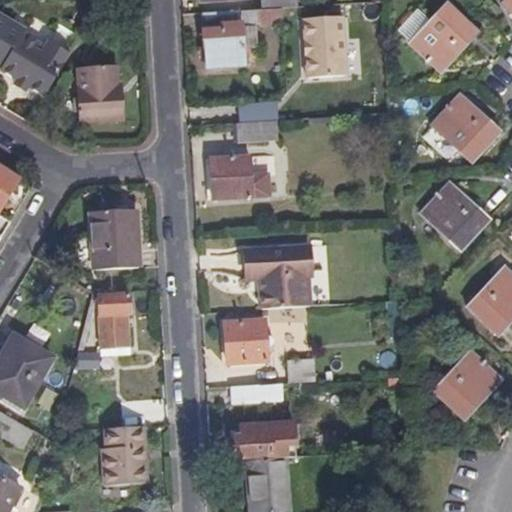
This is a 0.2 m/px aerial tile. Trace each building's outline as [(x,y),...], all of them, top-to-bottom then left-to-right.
[(511,18),(511,0),(500,0),(497,4),(511,18)] [(306,62),(345,60),(341,1),(303,3),(306,62)] [(435,75),(472,33),(441,4),(432,13),(421,3),(400,27),(411,36),(404,46),(435,75)] [(241,8),(204,10),(207,64),(244,61),(241,8)] [(280,22),(280,8),(257,8),(257,21),(280,22)] [(29,85),(46,95),(72,50),(49,37),(46,44),(23,32),(26,28),(0,12),(0,65),(2,67),(1,69),(18,78),(15,83),(27,90),(29,85)] [(126,119),(125,97),(117,98),(117,84),(116,63),(78,67),(79,88),(78,89),(80,123),(126,119)] [(466,163),(495,133),(455,95),(427,126),(466,163)] [(275,119),(235,121),(236,138),(275,136),(275,119)] [(268,155),(251,157),(251,175),(267,173),(268,155)] [(251,175),(251,157),(211,159),(213,197),(269,194),(267,173),(251,175)] [(0,163),(0,205),(17,175),(0,163)] [(456,252),(484,221),(443,183),(416,213),(456,252)] [(133,209),(91,211),(94,267),(137,265),(133,209)] [(262,306),(309,303),(305,243),(250,247),(252,276),(265,276),(265,288),(262,289),(262,306)] [(47,249),(42,257),(51,263),(56,256),(47,249)] [(464,306),(496,334),(511,316),(511,274),(502,265),(464,306)] [(130,293),(100,293),(103,345),(128,344),(128,313),(131,312),(130,293)] [(264,319),(225,322),(227,362),(267,359),(264,319)] [(0,390),(21,404),(50,358),(12,334),(0,352),(0,390)] [(100,350),(79,351),(79,365),(101,364),(100,350)] [(463,418),(499,379),(469,350),(431,390),(463,418)] [(288,380),(315,378),(313,356),(286,358),(288,380)] [(282,382),(232,384),(233,402),(284,399),(282,382)] [(157,421),(155,405),(134,406),(136,423),(157,421)] [(32,429),(0,409),(0,433),(21,447),(32,429)] [(285,456),(293,456),(291,421),(241,424),(241,434),(235,434),(236,454),(266,452),(266,457),(285,456)] [(143,425),(105,427),(106,447),(102,448),(105,484),(147,482),(143,425)] [(266,457),(246,459),(249,511),(274,511),(288,511),(285,456),(266,457)] [(15,484),(0,476),(0,511),(5,504),(10,505),(13,501),(9,498),(15,484)]
